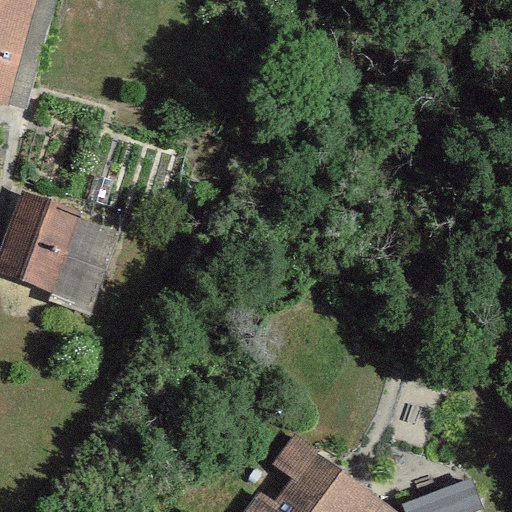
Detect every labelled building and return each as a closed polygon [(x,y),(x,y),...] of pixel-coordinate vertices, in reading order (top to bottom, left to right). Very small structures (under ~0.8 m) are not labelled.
[(39,0),(0,0),(0,110),(9,112),(39,0)] [(81,221),(18,198),(0,249),(0,283),(52,302),(81,221)] [(436,394),(396,381),(380,431),(420,444),(436,394)] [(394,511),(284,439),(266,465),(285,477),(268,502),(249,490),(234,511),(394,511)] [(459,511),(474,506),(462,476),(399,502),(402,511),(459,511)]
